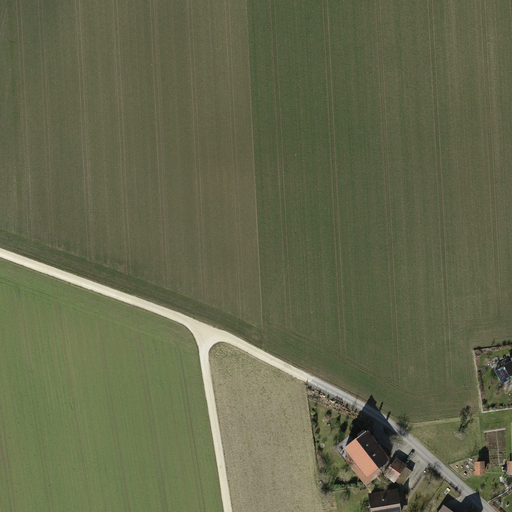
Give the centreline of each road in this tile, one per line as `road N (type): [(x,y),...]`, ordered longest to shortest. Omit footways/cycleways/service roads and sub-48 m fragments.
road 1 (track): [(230,511),(204,328),(299,375)]
road 2 (residential): [(299,375),(378,415),(490,511)]
road 3 (track): [(204,328),(0,252)]
